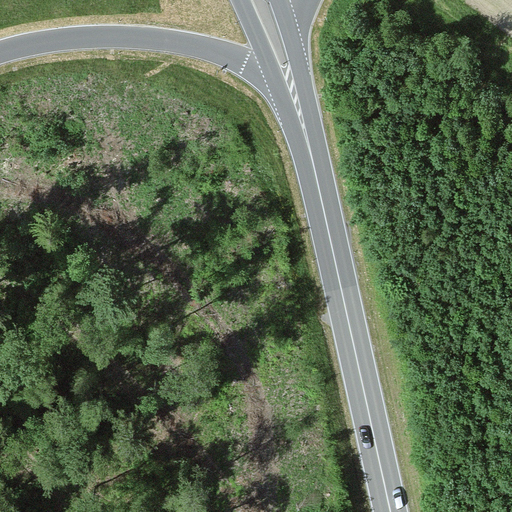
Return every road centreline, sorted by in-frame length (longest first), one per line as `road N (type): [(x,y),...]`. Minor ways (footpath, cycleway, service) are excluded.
road 1 (secondary): [(390,511),(290,82)]
road 2 (primary): [(0,52),(66,38),(163,39),(246,60),(290,82)]
